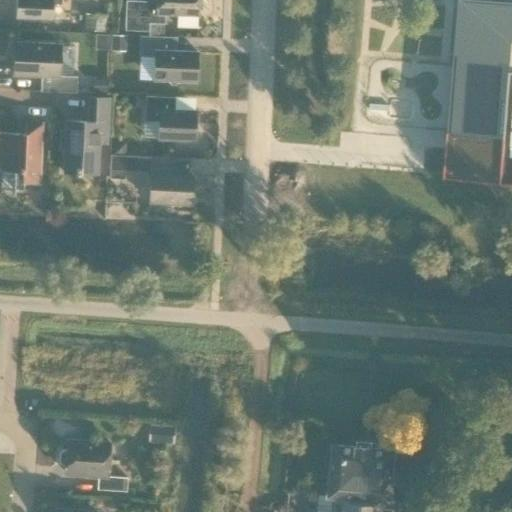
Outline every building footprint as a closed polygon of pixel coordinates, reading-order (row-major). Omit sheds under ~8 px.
[(60,0),(16,0),(16,18),(51,19),(52,3),(61,4),(60,0)] [(199,0),(156,0),(157,3),(125,2),(124,30),(148,31),(149,23),(165,23),(165,14),(199,15),(199,0)] [(449,132),(446,176),(511,181),(511,0),(461,0),(456,63),(462,63),(458,106),(456,133),(449,132)] [(105,30),(106,15),(84,13),(83,29),(105,30)] [(111,50),(125,51),(126,35),(112,34),(111,50)] [(163,36),(139,35),(138,56),(154,56),(153,80),(167,80),(171,84),(175,85),(179,81),(196,82),(197,52),(163,50),(163,36)] [(40,91),(54,91),(76,92),(77,76),(58,75),(60,44),(15,42),(13,74),(40,76),(40,91)] [(93,89),(107,90),(108,78),(94,77),(93,89)] [(175,97),(146,96),(144,121),(159,121),(158,138),(194,139),(195,112),(174,112),(175,97)] [(109,98),(89,97),(88,121),(66,120),(63,171),(75,172),(75,174),(80,174),(80,172),(97,173),(99,138),(107,138),(109,98)] [(26,122),(25,122),(24,133),(1,132),(0,162),(0,170),(23,171),(22,182),(39,183),(42,123),(26,123),(26,122)] [(120,142),(112,141),(112,153),(124,153),(124,147),(120,142)] [(138,156),(110,154),(109,178),(124,178),(124,170),(137,170),(138,156)] [(149,201),(191,203),(193,175),(166,174),(166,170),(150,170),(149,201)] [(110,442),(85,441),(84,443),(66,442),(65,449),(63,449),(60,452),(59,460),(62,464),(64,464),(64,471),(83,472),(82,475),(88,475),(98,476),(97,489),(126,490),(127,477),(108,476),(110,442)] [(396,448),(334,443),(329,496),(335,496),(333,511),(408,511),(410,500),(392,499),(396,448)]
